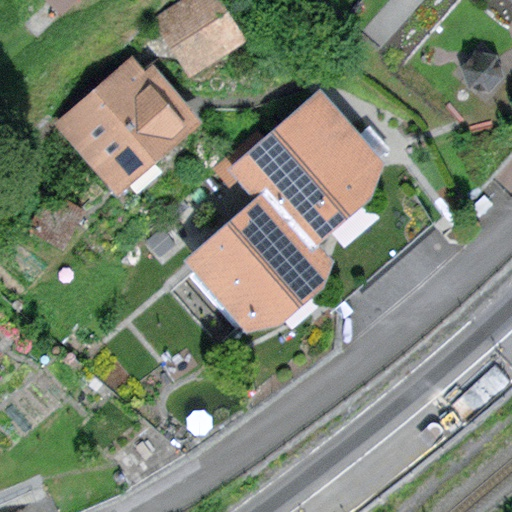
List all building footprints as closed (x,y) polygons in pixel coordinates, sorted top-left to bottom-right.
[(203,0),(169,23),(194,61),(232,36),(209,0),(203,0)] [(502,73),(484,56),(466,75),(483,92),(502,73)] [(75,127),(118,177),(187,116),(164,90),(160,93),(140,70),(75,127)] [(245,172),(270,201),(307,240),(322,226),(323,209),(343,191),(360,193),(369,169),(316,108),(270,148),(257,133),(216,169),(230,185),(245,172)] [(322,257),(307,240),(270,201),(201,262),(203,265),(189,276),(235,328),(248,317),(250,319),(275,314),(276,297),(296,279),(314,281),(322,257)] [(58,511),(50,495),(11,511),(58,511)]
